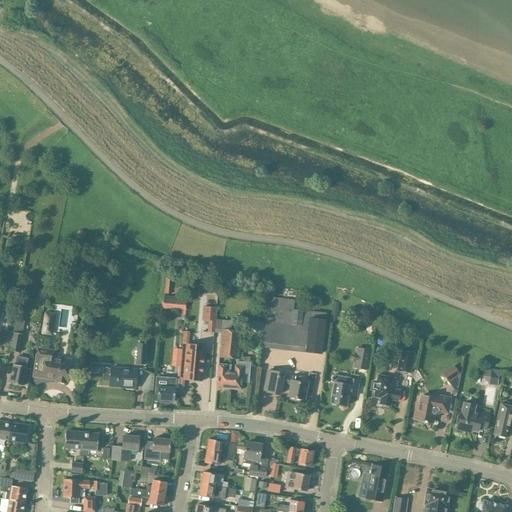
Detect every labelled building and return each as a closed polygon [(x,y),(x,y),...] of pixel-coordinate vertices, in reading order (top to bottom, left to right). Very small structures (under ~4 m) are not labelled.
[(34,302),(44,304),(47,292),(37,290),(34,302)] [(175,308),(185,309),(186,298),(164,296),(162,307),(175,308)] [(202,321),(215,322),(216,308),(203,307),(202,321)] [(305,352),(321,354),(324,321),(314,319),(315,312),(265,307),(260,348),(305,353),(305,352)] [(41,335),(52,336),(55,314),(44,313),(42,325),(41,331),(41,335)] [(10,351),(19,353),(24,321),(15,320),(10,351)] [(226,358),(229,330),(230,330),(231,321),(230,321),(222,320),(219,357),(226,358)] [(238,359),(241,331),(230,330),(229,330),(226,358),(238,359)] [(136,364),(145,365),(147,345),(137,344),(136,364)] [(183,380),(201,382),(204,345),(186,344),(183,380)] [(353,363),(352,368),(367,371),(371,351),(356,348),(355,353),(359,354),(358,364),(353,363)] [(55,352),(37,349),(33,376),(56,380),(56,382),(65,383),(65,381),(67,381),(70,360),(54,358),(55,352)] [(182,350),(172,349),(171,366),(181,367),(182,350)] [(396,371),(411,373),(414,353),(399,350),(396,371)] [(13,364),(9,383),(23,385),(26,367),(28,359),(15,356),(14,364),(13,364)] [(227,389),(241,390),(241,383),(249,383),(250,363),(236,362),(235,366),(234,372),(229,372),(227,389)] [(216,388),(227,389),(229,372),(226,371),(226,365),(218,365),(216,388)] [(443,373),(449,382),(459,375),(453,366),(443,373)] [(103,369),(102,381),(109,381),(109,386),(135,388),(136,370),(110,368),(110,369),(103,369)] [(481,376),(488,385),(498,378),(491,369),(481,376)] [(279,395),(281,383),(283,375),(283,374),(268,370),(264,392),(279,395)] [(414,370),(413,378),(416,382),(422,378),(417,371),(414,370)] [(288,397),(303,400),(308,379),(292,376),(292,377),(283,375),(281,383),(290,385),(288,397)] [(334,382),(330,402),(337,403),(337,404),(345,406),(347,395),(355,396),(358,381),(351,379),(351,378),(333,375),(331,382),(334,382)] [(379,404),(390,406),(391,400),(397,401),(399,390),(393,389),(395,378),(378,375),(376,383),(372,382),(371,390),(374,390),(373,397),(380,398),(379,404)] [(155,377),(154,395),(157,395),(157,400),(158,400),(158,402),(165,402),(165,400),(173,401),(175,378),(155,377)] [(417,420),(432,423),(434,414),(438,411),(447,413),(450,398),(437,396),(436,399),(420,396),(419,403),(417,403),(415,410),(419,411),(417,420)] [(466,429),(477,431),(478,428),(485,430),(489,413),(481,411),(480,416),(472,415),(474,407),(462,404),(461,412),(460,412),(456,428),(465,431),(466,429)] [(498,438),(504,439),(505,437),(506,437),(509,421),(511,422),(511,423),(511,409),(511,410),(511,409),(511,406),(500,404),(493,435),(498,436),(498,438)] [(8,440),(10,423),(0,421),(0,444),(7,446),(8,440)] [(27,426),(10,423),(8,440),(14,441),(13,445),(22,446),(22,443),(25,443),(27,426)] [(64,448),(80,450),(81,433),(65,431),(64,448)] [(80,456),(87,456),(89,454),(89,450),(97,451),(98,434),(81,433),(80,450),(80,456)] [(111,460),(128,462),(129,450),(137,450),(138,437),(123,436),(122,447),(112,447),(111,460)] [(146,444),(144,458),(156,459),(168,460),(169,450),(170,440),(153,438),(152,443),(151,442),(151,443),(146,442),(146,444)] [(208,439),(206,451),(235,455),(236,444),(229,443),(228,449),(225,449),(221,448),(222,442),(208,439)] [(248,476),(265,478),(268,459),(259,458),(261,445),(245,443),(242,464),(250,465),(248,476)] [(310,467),(312,452),(293,448),(289,447),(286,462),(290,463),(293,464),(295,455),(299,456),(298,465),(310,467)] [(204,463),(218,465),(219,458),(234,460),(235,455),(206,451),(204,463)] [(70,472),(81,474),(83,464),(72,462),(70,472)] [(365,498),(382,502),(389,468),(372,465),(370,471),(369,470),(368,473),(370,474),(364,473),(363,474),(361,480),(363,481),(368,483),(365,498)] [(9,477),(21,479),(22,470),(11,468),(9,477)] [(121,486),(131,488),(132,482),(134,482),(135,473),(124,471),(121,486)] [(200,485),(229,490),(229,488),(227,488),(227,483),(215,481),(216,474),(202,472),(200,485)] [(293,489),(305,491),(305,490),(308,491),(309,485),(307,484),(308,476),(296,474),(288,473),(285,487),(293,489)] [(244,490),(255,492),(256,480),(246,478),(244,490)] [(70,504),(78,504),(79,488),(89,488),(89,481),(79,481),(79,480),(63,479),(63,498),(70,498),(70,504)] [(146,491),(164,494),(166,483),(152,480),(151,486),(147,486),(146,491)] [(267,492),(279,494),(280,486),(268,483),(267,492)] [(9,500),(25,502),(27,489),(2,484),(0,491),(6,492),(4,499),(9,500)] [(220,499),(227,500),(229,490),(200,485),(198,496),(212,498),(213,492),(221,493),(220,499)] [(148,504),(162,506),(164,494),(146,491),(131,488),(129,495),(149,499),(148,504)] [(424,511),(444,511),(445,508),(447,508),(449,493),(427,489),(424,505),(426,505),(424,511)] [(257,500),(256,506),(264,508),(265,502),(266,494),(258,493),(257,500)] [(83,511),(94,511),(94,498),(84,497),(83,511)] [(129,497),(127,505),(140,507),(142,499),(129,497)] [(404,511),(407,499),(395,497),(392,511),(404,511)] [(22,511),(25,502),(9,500),(6,511),(22,511)] [(280,511),(282,511),(301,511),(303,502),(290,500),(289,506),(276,504),(275,511),(280,511)] [(504,511),(506,507),(483,501),(483,504),(481,503),(479,504),(478,509),(479,510),(481,511),(480,511),(504,511)]
